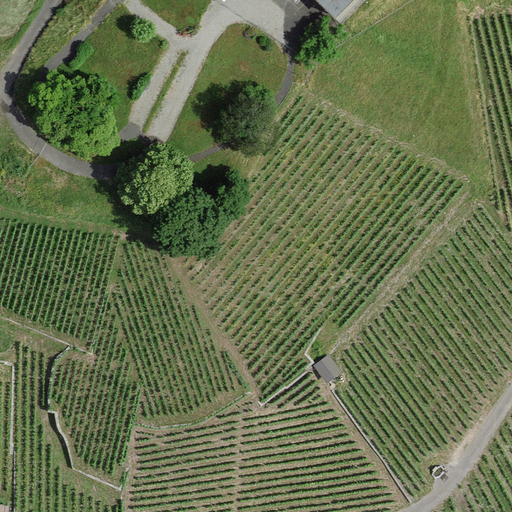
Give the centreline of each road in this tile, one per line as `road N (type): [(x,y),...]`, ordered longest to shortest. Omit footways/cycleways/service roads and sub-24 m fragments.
road 1 (unknown): [(39,0),(11,58),(11,98),(54,148),(111,164),(129,160),(156,132),(228,0)]
road 2 (track): [(413,511),(464,465),(511,394)]
